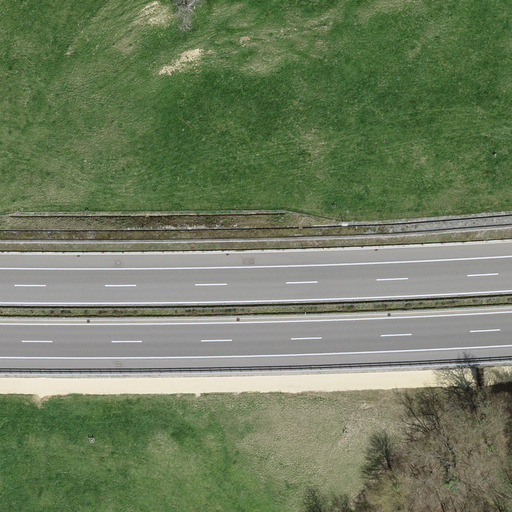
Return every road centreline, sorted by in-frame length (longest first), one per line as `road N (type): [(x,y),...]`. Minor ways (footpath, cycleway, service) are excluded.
road 1 (track): [(0,390),(511,375)]
road 2 (motorway): [(511,272),(0,285)]
road 3 (motorway): [(0,340),(511,329)]
